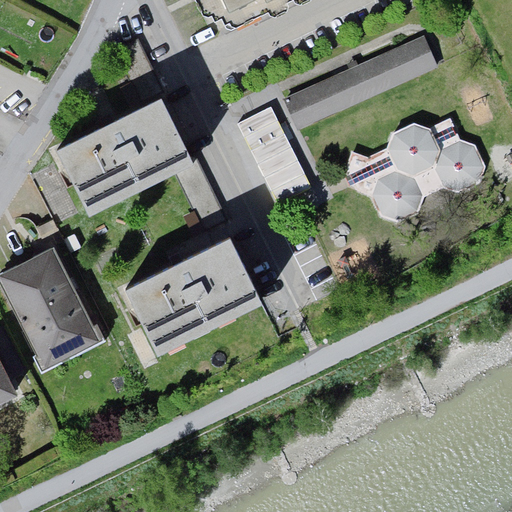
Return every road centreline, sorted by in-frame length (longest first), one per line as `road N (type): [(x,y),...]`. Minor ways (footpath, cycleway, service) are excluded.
road 1 (residential): [(154,0),(261,224)]
road 2 (residential): [(0,194),(108,0)]
